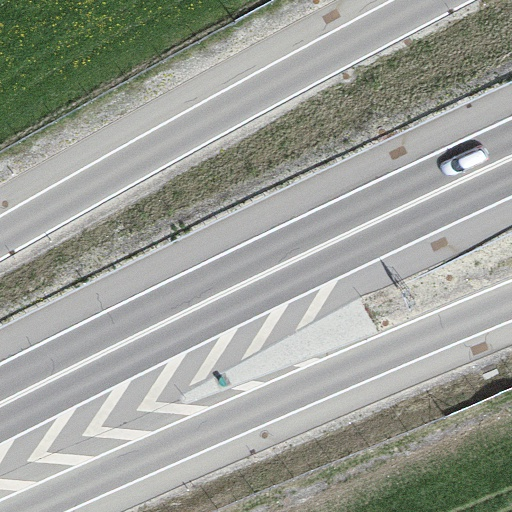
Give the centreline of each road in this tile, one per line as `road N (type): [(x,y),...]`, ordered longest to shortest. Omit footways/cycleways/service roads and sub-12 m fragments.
road 1 (trunk): [(0,403),(511,157)]
road 2 (trunk): [(26,511),(511,304)]
road 3 (trunk): [(427,0),(0,236)]
